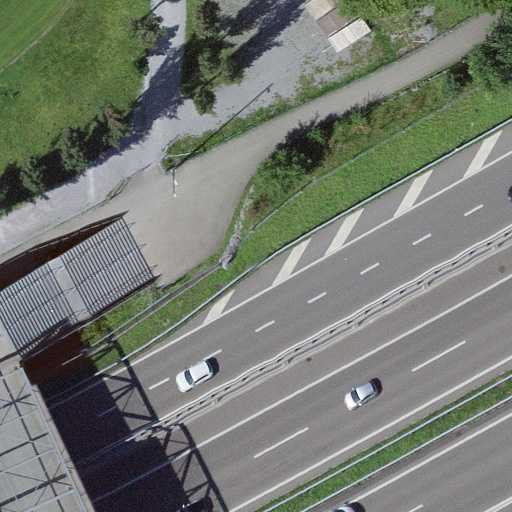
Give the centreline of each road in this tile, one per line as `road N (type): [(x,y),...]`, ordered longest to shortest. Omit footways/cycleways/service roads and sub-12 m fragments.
road 1 (motorway): [(511,187),(0,468)]
road 2 (motorway): [(511,314),(150,511)]
